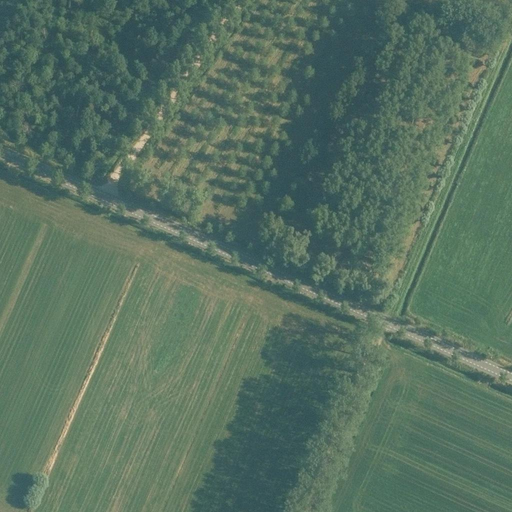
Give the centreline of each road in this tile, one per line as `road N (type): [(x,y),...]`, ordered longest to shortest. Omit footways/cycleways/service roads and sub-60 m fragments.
road 1 (tertiary): [(511,377),(0,151)]
road 2 (track): [(239,0),(100,196)]
road 3 (track): [(305,511),(388,322)]
